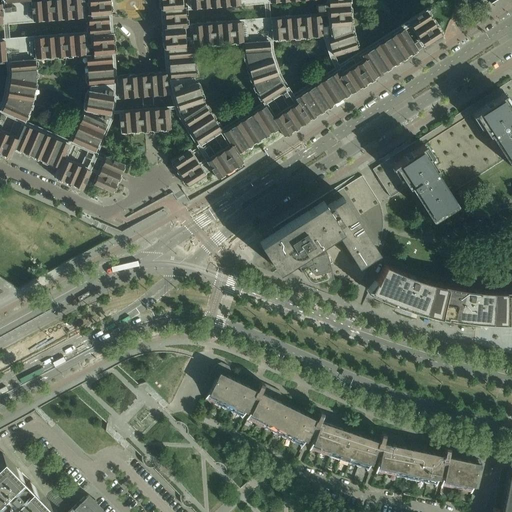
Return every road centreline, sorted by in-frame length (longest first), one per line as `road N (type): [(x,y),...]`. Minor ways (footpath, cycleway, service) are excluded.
road 1 (tertiary): [(511,23),(116,275)]
road 2 (secondary): [(105,333),(194,316),(511,431)]
road 3 (tertiary): [(180,270),(511,46)]
road 4 (secondary): [(511,383),(180,270)]
road 5 (residential): [(151,163),(162,180),(101,212),(0,167)]
road 6 (residential): [(443,511),(373,497),(276,461)]
road 7 (secondary): [(116,275),(0,339)]
